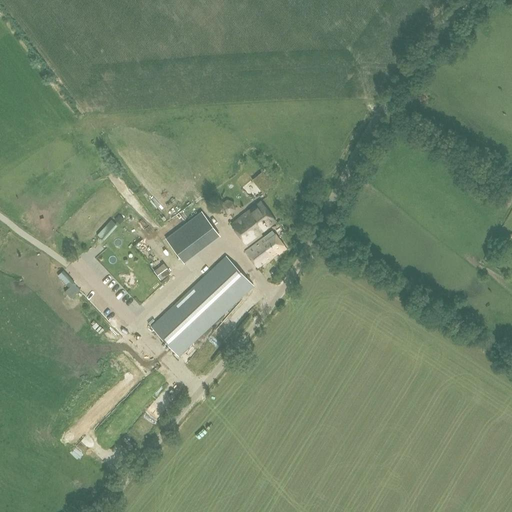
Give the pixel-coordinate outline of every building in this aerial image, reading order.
[(231,213),(238,209),(233,201),(225,205),(231,213)] [(246,244),(276,221),(261,201),(230,224),(246,244)] [(200,211),(165,237),(184,261),(219,235),(200,211)] [(279,253),(286,248),(273,230),(263,237),(264,237),(246,251),(257,267),(278,252),(279,253)] [(243,274),(241,271),(228,283),(213,268),(151,326),(167,344),(179,356),(254,285),(243,274)] [(63,270),(57,276),(67,288),(72,284),(73,282),(63,270)] [(163,283),(172,276),(167,270),(159,277),(163,283)] [(129,298),(126,303),(136,310),(140,305),(129,298)] [(250,303),(239,314),(245,319),(255,308),(250,303)]
